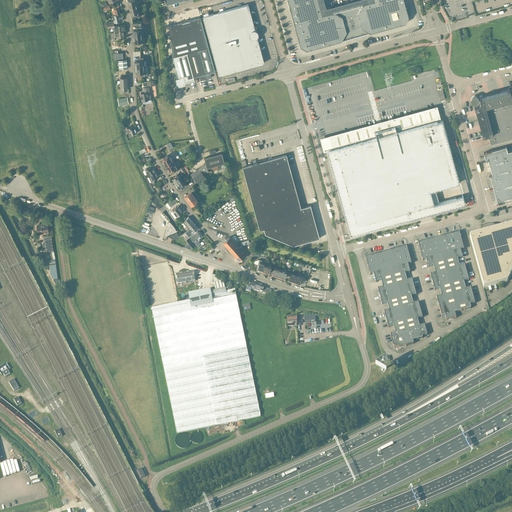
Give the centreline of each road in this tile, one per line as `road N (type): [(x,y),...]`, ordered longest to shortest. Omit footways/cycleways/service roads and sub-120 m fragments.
road 1 (unclassified): [(163,511),(153,489),(158,475),(358,386),(367,366),(347,294)]
road 2 (track): [(0,201),(131,459),(146,461)]
road 3 (residential): [(232,269),(170,185),(138,121),(122,0)]
road 4 (motorway): [(511,385),(256,511)]
road 5 (residential): [(232,269),(23,197),(17,185)]
road 6 (motorway): [(319,511),(511,414)]
road 7 (motorway): [(380,431),(197,511)]
road 8 (unclassified): [(335,251),(286,72)]
road 9 (unclassified): [(438,335),(405,354),(384,346),(356,246)]
road 10 (motorway): [(511,347),(380,431)]
road 11 (unclassified): [(286,72),(436,32)]
road 12 (unclassified): [(460,217),(483,210),(450,85)]
road 13 (motorway): [(511,361),(380,431)]
road 14 (unclassified): [(460,217),(484,305),(438,335)]
road 15 (motorway): [(365,511),(494,454)]
road 16 (track): [(60,510),(67,497),(61,483),(0,418)]
